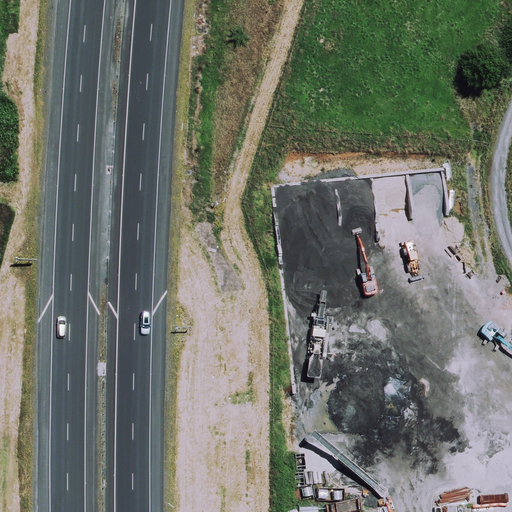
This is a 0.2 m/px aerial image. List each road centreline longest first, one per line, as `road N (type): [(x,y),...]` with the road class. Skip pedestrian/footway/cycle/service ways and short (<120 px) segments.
road 1 (motorway): [(79,511),(90,0)]
road 2 (motorway): [(146,0),(144,511)]
